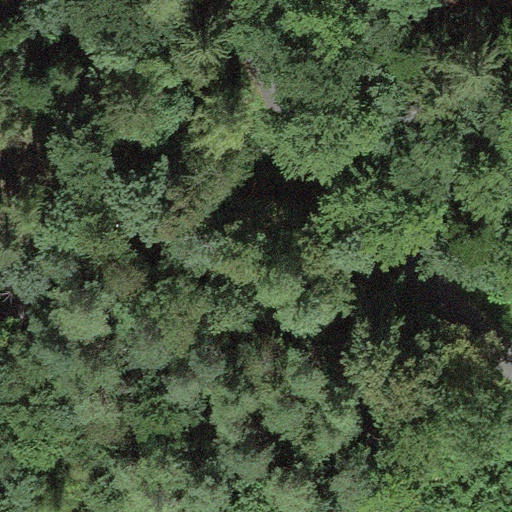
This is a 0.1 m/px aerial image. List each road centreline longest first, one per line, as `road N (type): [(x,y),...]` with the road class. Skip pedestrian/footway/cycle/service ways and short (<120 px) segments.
road 1 (unclassified): [(511,365),(387,252),(304,159),(252,77),(226,0)]
road 2 (track): [(304,159),(212,102),(106,0)]
